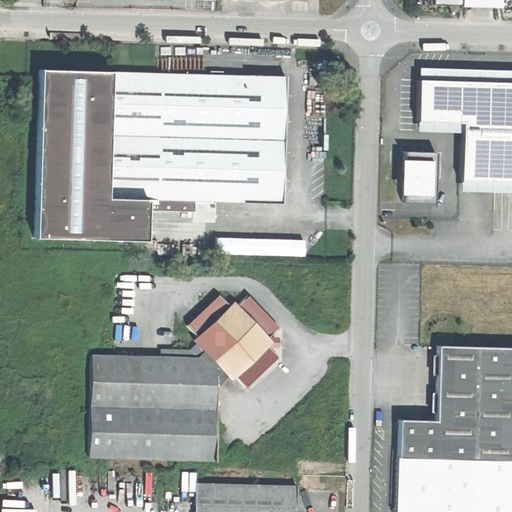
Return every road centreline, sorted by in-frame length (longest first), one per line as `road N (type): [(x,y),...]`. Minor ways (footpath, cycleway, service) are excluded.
road 1 (residential): [(358,511),(370,30)]
road 2 (unclassified): [(370,30),(0,19)]
road 3 (unknown): [(364,240),(511,245)]
road 4 (unclassified): [(511,34),(370,30)]
